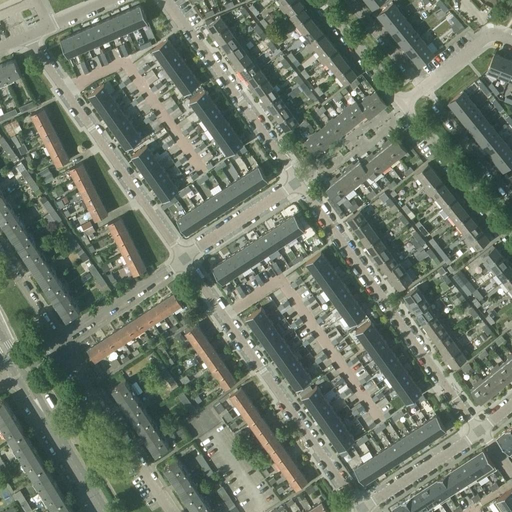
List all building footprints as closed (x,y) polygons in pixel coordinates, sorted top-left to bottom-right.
[(281,9),(292,0),(277,0),(280,3),(278,5),(281,9)] [(290,16),(304,5),(299,0),(292,0),(281,9),(284,13),(286,11),(290,16)] [(385,23),(399,11),(392,2),(377,14),(385,23)] [(253,3),(249,7),(252,11),(255,15),(260,12),(256,7),(253,3)] [(140,4),(129,9),(137,26),(148,22),(140,4)] [(297,24),(312,12),(309,8),(307,10),(304,5),(290,16),(297,24)] [(137,26),(129,9),(120,13),(127,31),(137,26)] [(406,19),(399,11),(385,23),(391,31),(406,19)] [(316,23),(317,22),(313,17),(315,15),(312,12),(297,24),(303,32),(304,33),(315,23),(316,23)] [(120,13),(110,18),(117,35),(127,31),(120,13)] [(264,17),(260,21),(263,24),(267,21),(271,18),(268,14),(264,17)] [(210,36),(226,25),(219,15),(206,26),(210,31),(208,33),(210,36)] [(117,35),(110,18),(100,22),(108,39),(117,35)] [(267,21),(263,24),(265,28),(270,24),(274,21),(271,18),(267,21)] [(398,40),(413,28),(406,19),(391,31),(398,40)] [(108,39),(100,22),(90,26),(98,43),(108,39)] [(307,44),(323,32),(316,23),(315,23),(304,33),(303,32),(302,33),(306,39),(304,40),(307,44)] [(220,43),(232,33),(226,25),(210,36),(213,40),(215,39),(219,44),(220,43)] [(98,43),(90,26),(80,30),(88,48),(98,43)] [(420,36),(413,28),(398,40),(405,48),(420,36)] [(88,48),(80,30),(71,35),(78,52),(88,48)] [(226,52),(243,40),(240,36),(238,37),(234,32),(232,33),(220,43),(226,52)] [(316,51),(329,40),(323,32),(307,44),(311,48),(312,46),(316,51)] [(78,52),(71,35),(60,39),(67,57),(78,52)] [(412,56),(426,45),(420,36),(405,48),(412,56)] [(159,58),(174,47),(167,38),(152,49),(159,58)] [(233,60),(247,50),(244,45),(246,44),(243,40),(226,52),(233,60)] [(321,61),(336,49),(329,40),(316,51),(320,55),(318,57),(321,61)] [(419,65),(433,53),(426,45),(412,56),(419,65)] [(165,67),(180,56),(174,47),(159,58),(165,67)] [(331,67),(343,57),(336,49),(321,61),(324,65),(326,63),(330,68),(331,67)] [(239,69),(255,57),(253,53),(250,55),(247,50),(233,60),(239,69)] [(497,75),(504,57),(494,53),(487,71),(497,75)] [(294,55),(290,58),(293,62),(296,66),(301,63),(297,58),(294,55)] [(338,75),(353,63),(350,59),(348,60),(344,55),(343,57),(331,67),(338,75)] [(171,76),(186,65),(180,56),(165,67),(171,76)] [(260,68),(256,63),(258,61),(255,57),(239,69),(246,78),(260,68)] [(507,79),(511,67),(511,60),(504,57),(497,75),(507,79)] [(281,61),(278,64),(281,67),(284,64),(288,61),(285,58),(281,61)] [(0,82),(21,74),(15,59),(0,65),(0,82)] [(345,84),(358,73),(354,68),(356,66),(353,63),(338,75),(345,84)] [(177,84),(193,73),(186,65),(171,76),(177,84)] [(250,88),(266,76),(260,68),(246,78),(249,83),(247,85),(250,88)] [(184,94),(199,83),(193,73),(177,84),(184,94)] [(258,96),(272,85),(266,76),(250,88),(252,92),(255,91),(258,96)] [(308,86),(302,78),(297,82),(304,90),(308,86)] [(357,78),(354,81),(357,85),(359,88),(363,85),(361,82),(357,78)] [(95,104),(110,93),(103,84),(88,94),(95,104)] [(263,106),(279,94),(272,85),(258,96),(262,101),(260,102),(263,106)] [(196,110),(211,99),(205,90),(189,101),(196,110)] [(455,111),(470,99),(463,90),(448,102),(449,102),(455,111)] [(387,105),(375,91),(370,95),(369,94),(366,97),(378,112),(387,105)] [(101,113),(116,102),(110,93),(95,104),(101,113)] [(273,112),(285,103),(279,94),(263,106),(265,110),(267,108),(271,114),(273,112)] [(378,112),(366,97),(362,100),(363,101),(359,104),(358,104),(367,114),(366,115),(369,119),(378,112)] [(202,119),(218,108),(211,99),(196,110),(202,119)] [(462,119),(477,107),(470,99),(455,111),(462,119)] [(21,112),(35,106),(33,100),(18,107),(21,112)] [(367,114),(358,104),(359,104),(356,100),(351,104),(350,103),(346,106),(358,121),(366,115),(367,114)] [(107,121),(122,110),(116,102),(101,113),(107,121)] [(279,121),(295,109),(292,105),(290,107),(286,102),(285,103),(273,112),(279,121)] [(358,121),(346,106),(342,109),(343,110),(338,114),(350,128),(358,121)] [(49,117),(43,107),(31,114),(36,124),(49,117)] [(469,127),(483,116),(477,107),(462,119),(469,127)] [(0,121),(18,114),(15,108),(0,114),(0,121)] [(224,117),(218,108),(202,119),(209,128),(224,117)] [(299,120),(296,114),(298,113),(295,109),(279,121),(285,130),(299,120)] [(113,130),(129,119),(122,110),(107,121),(113,130)] [(350,128),(338,114),(333,118),(332,117),(329,120),(341,135),(350,128)] [(476,136),(490,124),(483,116),(469,127),(476,136)] [(54,128),(49,117),(36,124),(41,134),(54,128)] [(230,125),(224,117),(209,128),(215,136),(230,125)] [(119,139),(135,128),(129,119),(113,130),(119,139)] [(341,135),(329,120),(325,123),(326,124),(321,128),(333,142),(341,135)] [(482,144),(497,132),(490,124),(476,136),(482,144)] [(236,134),(230,125),(215,136),(221,145),(236,134)] [(59,138),(54,128),(41,134),(47,144),(59,138)] [(141,137),(135,128),(119,139),(126,148),(141,137)] [(333,142),(321,128),(317,132),(316,130),(312,133),(324,148),(333,142)] [(489,153),(504,141),(497,132),(482,144),(489,153)] [(324,148),(312,133),(309,136),(310,137),(304,141),(315,155),(324,148)] [(243,143),(236,134),(221,145),(228,154),(243,143)] [(19,160),(3,136),(0,138),(0,142),(14,163),(19,160)] [(407,150),(396,136),(391,140),(389,138),(385,141),(398,157),(407,150)] [(65,148),(59,138),(47,144),(52,155),(65,148)] [(398,157),(385,141),(381,144),(383,146),(378,150),(390,164),(398,157)] [(496,161),(511,149),(504,141),(489,153),(496,161)] [(25,144),(18,147),(21,154),(28,151),(25,144)] [(138,165),(153,154),(147,145),(131,156),(138,165)] [(70,159),(65,148),(52,155),(57,165),(70,159)] [(511,162),(511,151),(511,149),(496,161),(503,170),(511,162)] [(390,164),(378,150),(373,154),(372,152),(368,155),(381,171),(390,164)] [(144,174),(159,163),(153,154),(138,165),(144,174)] [(381,171),(368,155),(364,157),(366,160),(362,163),(361,163),(369,173),(369,174),(372,178),(381,171)] [(369,173),(361,163),(362,163),(359,159),(354,163),(352,161),(348,164),(361,180),(369,174),(369,173)] [(87,172),(82,161),(69,168),(74,178),(87,172)] [(421,182),(435,171),(428,162),(412,175),(415,179),(417,178),(421,182)] [(42,192),(22,163),(17,167),(37,195),(42,192)] [(166,172),(159,163),(144,174),(150,182),(166,172)] [(361,180),(348,164),(345,167),(346,169),(341,173),(352,187),(361,180)] [(268,180),(258,165),(249,171),(259,186),(268,180)] [(40,179),(51,173),(48,167),(37,174),(40,179)] [(259,186),(249,171),(240,177),(250,192),(259,186)] [(426,192),(441,180),(435,171),(421,182),(425,187),(423,188),(426,192)] [(92,182),(87,172),(74,178),(80,189),(92,182)] [(156,191),(172,180),(166,172),(150,182),(156,191)] [(44,185),(54,178),(51,173),(40,179),(44,185)] [(352,187),(341,173),(336,177),(335,175),(331,178),(344,194),(352,187)] [(250,192),(240,177),(231,183),(241,198),(250,192)] [(344,194),(331,178),(328,181),(329,183),(324,187),(335,201),(344,194)] [(163,201),(178,190),(172,180),(156,191),(163,201)] [(436,198),(448,188),(448,187),(441,180),(426,192),(429,196),(431,194),(435,200),(437,199),(436,198)] [(98,192),(92,182),(80,189),(85,199),(98,192)] [(241,198),(231,183),(222,189),(232,204),(241,198)] [(442,206),(458,193),(455,190),(453,191),(449,186),(448,187),(448,188),(436,198),(437,199),(442,206)] [(61,187),(51,192),(54,198),(64,193),(61,187)] [(15,212),(4,196),(0,189),(0,219),(1,221),(15,212)] [(232,204),(222,189),(213,194),(223,210),(232,204)] [(103,203),(98,192),(85,199),(90,209),(103,203)] [(449,214),(463,203),(459,199),(461,197),(458,193),(442,206),(449,214)] [(223,210),(213,194),(204,200),(214,216),(223,210)] [(62,220),(45,196),(40,200),(57,223),(62,220)] [(214,216),(204,200),(195,206),(205,221),(214,216)] [(405,204),(401,207),(403,210),(408,207),(411,204),(409,201),(405,204)] [(108,213),(103,203),(90,209),(96,220),(108,213)] [(456,223),(471,210),(469,207),(467,208),(463,203),(449,214),(456,223)] [(205,221),(195,206),(186,212),(196,227),(205,221)] [(353,228),(370,216),(367,212),(365,213),(361,208),(347,218),(353,228)] [(477,221),(472,216),(474,214),(471,210),(456,223),(463,231),(463,232),(475,222),(477,221)] [(36,245),(26,229),(15,212),(1,221),(23,254),(36,245)] [(196,227),(186,212),(176,218),(186,234),(196,227)] [(294,214),(285,220),(295,236),(304,229),(294,214)] [(125,226),(120,216),(107,222),(112,232),(125,226)] [(374,226),(370,221),(372,220),(370,216),(353,228),(360,236),(374,226)] [(78,233),(79,233),(93,226),(90,220),(75,228),(78,233)] [(285,220),(275,226),(286,241),(295,236),(285,220)] [(466,243),(482,230),(475,222),(463,232),(463,231),(461,232),(465,237),(463,239),(466,243)] [(93,233),(96,231),(93,226),(79,233),(83,241),(88,238),(87,236),(88,235),(93,233)] [(131,236),(125,226),(112,232),(118,243),(131,236)] [(275,226),(266,231),(277,247),(286,241),(275,226)] [(366,245),(382,233),(379,229),(377,231),(374,226),(360,236),(366,245)] [(68,228),(63,232),(66,236),(79,255),(84,261),(89,258),(84,252),(71,232),(68,228)] [(475,250),(489,239),(482,230),(466,243),(469,247),(471,245),(475,250)] [(266,231),(257,237),(268,253),(277,247),(266,231)] [(386,244),(383,239),(385,238),(382,233),(366,245),(372,254),(386,244)] [(418,234),(415,237),(421,245),(425,242),(418,234)] [(136,247),(131,236),(118,243),(123,253),(136,247)] [(257,237),(248,243),(259,259),(268,253),(257,237)] [(425,242),(421,245),(428,254),(432,250),(425,242)] [(248,243),(239,249),(250,265),(259,259),(248,243)] [(379,263),(395,251),(392,247),(390,249),(386,244),(372,254),(379,263)] [(58,278),(47,261),(36,245),(23,254),(45,287),(58,278)] [(485,266),(501,254),(494,245),(480,256),(484,261),(482,263),(485,266)] [(141,257),(136,247),(123,253),(128,264),(141,257)] [(239,249),(230,255),(241,271),(250,265),(239,249)] [(321,251),(305,262),(312,271),(327,260),(321,251)] [(399,261),(396,257),(398,255),(395,251),(379,263),(385,271),(399,261)] [(508,263),(507,262),(501,254),(485,266),(488,270),(490,269),(494,274),(496,273),(495,272),(508,263)] [(230,255),(221,261),(231,277),(241,271),(230,255)] [(146,267),(141,257),(128,264),(133,274),(146,267)] [(327,260),(312,271),(318,280),(333,269),(327,260)] [(221,261),(212,267),(222,283),(231,277),(221,261)] [(389,282),(405,270),(399,261),(385,271),(388,276),(386,278),(389,282)] [(502,281),(511,272),(511,265),(509,261),(507,262),(508,263),(495,272),(496,273),(502,281)] [(110,270),(106,263),(101,266),(104,273),(110,270)] [(107,284),(93,264),(88,268),(102,287),(107,284)] [(333,269),(318,280),(324,289),(340,278),(333,269)] [(398,289),(412,279),(405,270),(389,282),(392,285),(394,284),(398,289)] [(509,289),(511,286),(511,272),(502,281),(509,289)] [(80,310),(69,294),(58,278),(45,287),(66,319),(80,310)] [(340,278),(324,289),(331,298),(346,287),(340,278)] [(407,306),(423,295),(416,286),(403,296),(406,301),(404,303),(407,306)] [(346,287),(331,298),(337,306),(352,295),(346,287)] [(455,294),(450,298),(453,301),(458,297),(462,294),(459,291),(455,294)] [(182,304),(174,292),(164,298),(172,310),(182,304)] [(458,297),(453,301),(455,304),(460,301),(464,298),(462,294),(458,297)] [(352,295),(337,306),(343,315),(359,304),(352,295)] [(416,314),(430,304),(423,295),(407,306),(410,310),(412,309),(416,314)] [(172,310),(164,298),(154,304),(162,316),(172,310)] [(162,316),(154,304),(145,311),(153,323),(162,316)] [(359,304),(343,315),(350,324),(365,313),(359,304)] [(422,323),(438,311),(435,307),(433,308),(430,304),(416,314),(422,323)] [(261,307),(245,318),(252,327),(267,316),(261,307)] [(468,311),(466,313),(469,316),(471,314),(475,311),(472,307),(468,311)] [(488,314),(484,317),(487,320),(491,317),(496,313),(493,309),(488,313),(488,314)] [(153,323),(145,311),(135,317),(143,329),(153,323)] [(442,322),(439,317),(441,315),(438,311),(422,323),(428,332),(442,322)] [(267,316),(252,327),(258,336),(274,325),(267,316)] [(143,329),(135,317),(125,323),(133,335),(143,329)] [(371,321),(355,332),(362,341),(377,330),(371,321)] [(435,340),(451,329),(448,325),(446,326),(442,322),(428,332),(435,340)] [(133,335),(125,323),(116,330),(124,342),(133,335)] [(196,323),(185,332),(189,337),(185,339),(188,343),(191,341),(203,333),(196,323)] [(274,325),(258,336),(264,344),(280,334),(274,325)] [(455,339),(451,334),(453,333),(451,329),(435,340),(441,349),(453,340),(454,341),(455,339)] [(124,342),(116,330),(106,336),(114,348),(124,342)] [(377,330),(362,341),(368,350),(384,339),(377,330)] [(210,342),(203,333),(191,341),(198,351),(210,342)] [(483,333),(477,337),(481,342),(487,338),(483,333)] [(280,334),(264,344),(271,353),(286,342),(280,334)] [(114,348),(106,336),(96,342),(104,354),(114,348)] [(144,349),(152,343),(149,338),(140,344),(144,349)] [(384,339),(368,350),(374,358),(390,347),(384,339)] [(460,349),(454,341),(453,340),(441,349),(439,350),(443,355),(441,357),(444,361),(460,349)] [(104,354),(96,342),(87,348),(94,360),(104,354)] [(216,352),(210,342),(198,351),(205,360),(216,352)] [(286,342),(271,353),(277,362),(292,351),(286,342)] [(170,356),(162,344),(159,347),(167,358),(170,356)] [(390,347),(374,358),(381,367),(396,356),(390,347)] [(452,368),(466,358),(460,349),(444,361),(446,364),(448,363),(452,368)] [(292,351),(277,362),(283,371),(299,360),(292,351)] [(223,361),(216,352),(205,360),(212,370),(223,361)] [(511,354),(510,353),(507,356),(508,358),(503,362),(511,372),(511,354)] [(396,356),(381,367),(387,376),(402,365),(396,356)] [(121,364),(116,358),(110,361),(115,368),(121,364)] [(158,359),(154,362),(158,367),(168,382),(171,386),(176,382),(163,363),(161,364),(158,359)] [(299,360),(283,371),(289,380),(305,369),(299,360)] [(230,371),(223,361),(212,370),(218,379),(230,371)] [(511,377),(511,372),(503,362),(499,366),(497,364),(493,366),(506,382),(511,377)] [(104,365),(100,367),(103,371),(105,374),(111,371),(109,367),(107,369),(104,365)] [(402,365),(387,376),(393,385),(409,374),(402,365)] [(506,382),(493,366),(490,370),(491,372),(487,375),(498,389),(506,382)] [(305,369),(289,380),(296,389),(311,378),(305,369)] [(237,380),(230,371),(218,379),(225,388),(237,380)] [(184,383),(193,378),(189,372),(180,378),(184,383)] [(409,374),(393,385),(400,393),(415,382),(409,374)] [(498,389),(487,375),(482,379),(480,377),(477,380),(489,396),(498,389)] [(147,412),(136,396),(125,379),(112,388),(134,421),(147,412)] [(489,396),(477,380),(473,383),(474,385),(469,389),(480,403),(489,396)] [(415,382),(400,393),(406,403),(422,392),(415,382)] [(317,385),(301,396),(308,406),(323,395),(317,385)] [(248,396),(241,386),(229,395),(236,404),(248,396)] [(195,409),(182,390),(177,393),(190,412),(195,409)] [(323,395),(308,406),(314,414),(329,403),(323,395)] [(254,405),(248,396),(236,404),(243,414),(254,405)] [(24,432),(4,398),(0,400),(0,423),(10,440),(24,432)] [(225,409),(220,402),(216,405),(221,412),(225,409)] [(329,403),(314,414),(320,423),(336,412),(329,403)] [(261,415),(254,405),(243,414),(249,423),(261,415)] [(228,411),(223,414),(228,421),(233,418),(235,416),(231,409),(228,411)] [(169,445),(158,429),(147,412),(134,421),(156,454),(169,445)] [(336,412),(320,423),(326,432),(342,421),(336,412)] [(436,414),(427,420),(437,436),(446,429),(436,414)] [(268,424),(261,415),(249,423),(256,432),(268,424)] [(427,420),(418,426),(428,441),(437,436),(427,420)] [(342,421),(326,432),(333,441),(348,430),(342,421)] [(274,434),(268,424),(256,432),(263,442),(274,434)] [(418,426),(409,432),(419,447),(428,441),(418,426)] [(511,438),(505,429),(496,437),(511,457),(511,456),(511,438)] [(348,430),(333,441),(339,450),(355,439),(348,430)] [(179,444),(189,437),(185,431),(175,438),(179,444)] [(45,466),(24,432),(10,440),(31,474),(45,466)] [(409,432),(400,438),(409,453),(419,447),(409,432)] [(274,434),(263,442),(266,447),(263,449),(266,453),(269,451),(281,443),(274,434)] [(400,438),(390,444),(400,459),(409,453),(400,438)] [(288,453),(281,443),(269,451),(276,461),(288,453)] [(390,444),(381,450),(391,465),(400,459),(390,444)] [(496,469),(483,448),(474,455),(487,475),(496,469)] [(381,450),(372,455),(382,471),(391,465),(381,450)] [(214,473),(207,463),(201,453),(196,457),(209,476),(214,473)] [(294,462),(288,453),(276,461),(283,470),(294,462)] [(372,455),(363,461),(373,477),(382,471),(372,455)] [(477,481),(487,475),(474,455),(464,460),(477,481)] [(12,476),(0,456),(0,468),(6,479),(12,476)] [(200,491),(189,475),(178,458),(164,467),(186,500),(200,491)] [(477,481),(464,460),(455,466),(466,482),(474,477),(477,481)] [(363,461),(354,467),(364,483),(373,477),(363,461)] [(301,471),(294,462),(283,470),(289,480),(301,471)] [(65,499),(45,466),(31,474),(52,508),(65,499)] [(466,482),(455,466),(446,472),(457,488),(466,482)] [(307,481),(301,471),(289,480),(296,489),(307,481)] [(457,488),(446,472),(437,478),(450,497),(448,494),(457,488)] [(450,497),(437,478),(428,484),(440,503),(450,497)] [(309,494),(319,488),(316,484),(307,490),(309,494)] [(440,503),(428,484),(419,490),(432,510),(432,509),(430,505),(438,500),(440,503)] [(235,505),(229,496),(222,486),(217,489),(230,509),(235,505)] [(502,509),(511,501),(511,489),(511,488),(496,499),(502,509)] [(28,511),(33,509),(20,489),(14,492),(26,511),(28,511)] [(428,511),(432,510),(419,490),(410,495),(420,511),(428,511)] [(213,511),(200,491),(186,500),(194,511),(213,511)] [(420,511),(410,495),(401,501),(407,511),(420,511)] [(322,501),(312,507),(315,511),(328,511),(326,507),(330,505),(326,498),(322,501)] [(73,511),(65,499),(52,508),(54,511),(73,511)] [(407,511),(401,501),(391,507),(394,511),(407,511)] [(504,511),(511,511),(511,501),(502,509),(504,511)]
